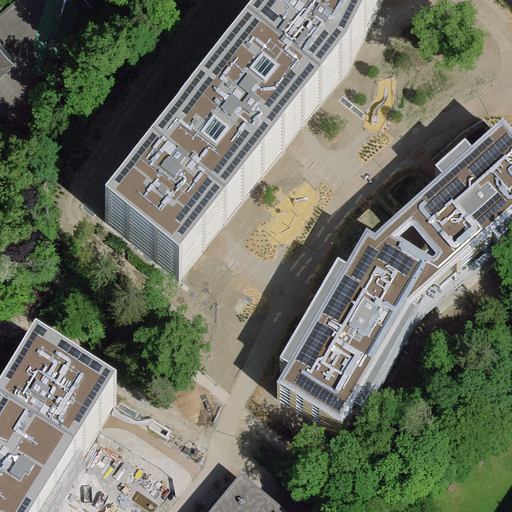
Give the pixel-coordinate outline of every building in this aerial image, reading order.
[(114,216),(185,274),(347,72),(382,0),(278,0),(265,26),(114,216)] [(0,39),(0,65),(12,54),(0,39)] [(409,323),(511,232),(511,150),(504,141),(376,254),(368,249),(278,401),(341,438),(409,323)] [(0,511),(49,511),(114,409),(33,359),(0,412),(0,511)] [(289,511),(242,473),(212,511),(289,511)]
